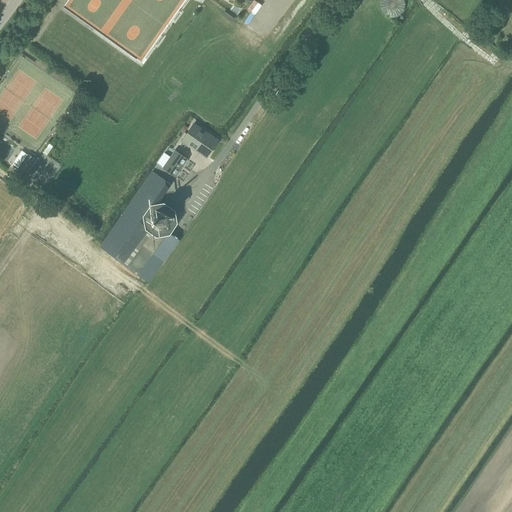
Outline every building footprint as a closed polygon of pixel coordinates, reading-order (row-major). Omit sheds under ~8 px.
[(404,4),(404,3),(403,1),(402,0),(381,0),(381,3),(382,7),(382,9),(384,11),(386,13),(387,13),(390,14),(391,15),(394,15),(397,14),(400,12),(403,8),(404,4)] [(182,141),(189,146),(190,144),(208,156),(218,141),(194,124),(182,141)] [(158,164),(154,170),(169,180),(172,175),(175,177),(188,159),(175,151),(163,168),(158,164)] [(18,169),(26,175),(30,169),(38,158),(38,157),(36,159),(28,154),(18,169)] [(167,181),(153,171),(100,247),(126,266),(125,266),(137,275),(138,274),(148,282),(179,240),(164,229),(166,229),(171,222),(169,214),(162,209),(154,210),(154,211),(148,208),(167,181)]
